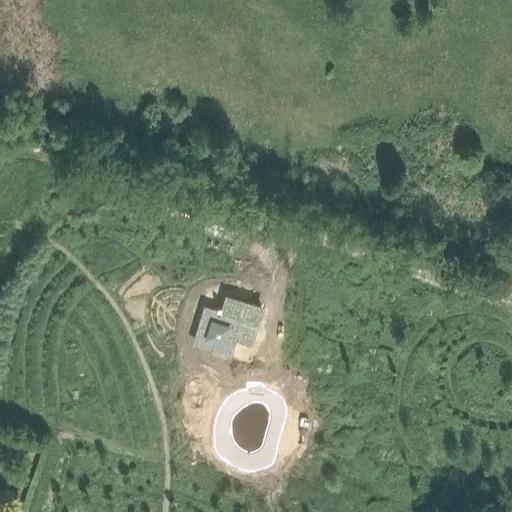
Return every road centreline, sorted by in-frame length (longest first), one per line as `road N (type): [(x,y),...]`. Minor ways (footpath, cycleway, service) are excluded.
road 1 (track): [(511,314),(297,234),(258,250),(276,295),(260,362),(174,462),(138,461),(0,411)]
road 2 (track): [(21,161),(258,250)]
